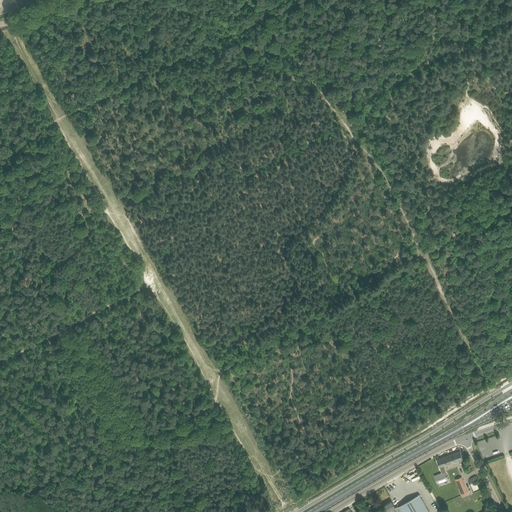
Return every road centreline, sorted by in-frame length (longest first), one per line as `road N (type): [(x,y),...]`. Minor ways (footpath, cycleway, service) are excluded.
road 1 (track): [(213,374),(16,38)]
road 2 (primary): [(315,511),(455,431)]
road 3 (track): [(341,119),(244,0)]
road 4 (unclassified): [(329,511),(464,438)]
road 5 (track): [(480,370),(422,254)]
road 6 (track): [(420,251),(397,197),(357,140)]
road 7 (track): [(289,511),(226,400)]
